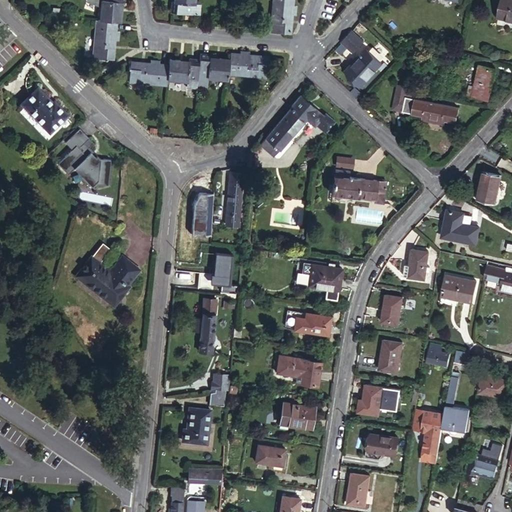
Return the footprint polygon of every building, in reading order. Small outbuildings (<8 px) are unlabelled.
[(127,0),(110,0),(110,2),(106,2),(105,23),(121,24),(125,24),(125,12),(123,11),(124,3),(127,3),(127,0)] [(195,6),(195,0),(177,0),(178,5),(172,5),(172,14),(200,16),(200,6),(195,6)] [(274,0),(274,5),(277,6),(276,17),(273,16),(272,33),(294,35),(296,30),(297,19),(300,19),(301,8),(298,7),(298,0),(274,0)] [(511,0),(501,0),(499,13),(511,15),(511,0)] [(105,23),(101,22),(100,32),(103,32),(103,41),(99,41),(97,60),(118,62),(119,42),(123,43),(124,34),(120,33),(121,24),(105,23)] [(366,40),(353,29),(343,40),(355,51),(366,40)] [(384,63),(368,48),(363,54),(378,69),(384,63)] [(366,85),(380,71),(378,69),(363,54),(349,69),(366,85)] [(452,59),(438,56),(436,64),(451,67),(452,59)] [(241,65),(229,64),(227,84),(238,85),(238,80),(248,81),(247,86),(266,87),(268,67),(250,66),(250,62),(241,61),(241,65)] [(207,87),(227,89),(227,84),(229,64),(221,64),(221,67),(210,66),(210,63),(200,62),(199,69),(198,83),(207,83),(207,87)] [(185,92),(197,93),(198,83),(199,69),(188,68),(188,71),(178,70),(178,67),(169,66),(169,71),(167,86),(185,87),(185,92)] [(157,88),(167,89),(167,86),(169,71),(158,70),(158,68),(149,67),(149,69),(130,67),(129,85),(147,87),(147,84),(156,85),(157,88)] [(482,67),(477,87),(476,98),(491,101),(497,70),(482,67)] [(38,84),(23,99),(51,127),(69,110),(56,97),(53,99),(38,84)] [(305,119),(315,108),(300,94),(291,104),(293,105),(276,126),(290,138),(305,119)] [(457,122),(460,108),(407,96),(404,111),(424,115),(423,119),(428,119),(427,121),(446,125),(447,120),(457,122)] [(322,114),(315,108),(305,119),(313,125),(322,114)] [(324,111),(322,114),(313,125),(323,133),(335,120),(324,111)] [(290,138),(276,126),(266,138),(280,149),(290,138)] [(75,164),(82,172),(80,173),(93,187),(99,183),(109,184),(112,159),(99,157),(96,154),(94,155),(90,150),(91,149),(88,145),(92,141),(78,127),(64,140),(71,147),(57,161),(67,172),(75,164)] [(280,149),(266,138),(261,144),(275,155),(280,149)] [(335,154),(335,164),(353,165),(353,156),(335,154)] [(384,202),(387,183),(349,177),(350,171),(336,169),(332,194),(384,202)] [(228,212),(241,213),(245,173),(232,171),(228,212)] [(499,202),(504,176),(488,173),(483,199),(499,202)] [(466,215),(466,214),(449,211),(444,238),(478,244),(482,227),(473,225),(464,223),(466,215)] [(240,223),(241,213),(228,212),(227,222),(240,223)] [(187,214),(183,213),(182,229),(192,230),(193,215),(187,214)] [(473,225),(474,217),(466,215),(464,223),(473,225)] [(181,233),(179,251),(190,252),(192,234),(181,233)] [(200,253),(201,241),(195,241),(196,234),(192,234),(190,252),(200,253)] [(92,256),(99,262),(110,245),(104,240),(92,256)] [(427,265),(429,251),(413,249),(411,264),(407,263),(405,274),(425,277),(426,269),(430,269),(430,266),(427,265)] [(232,282),(235,253),(217,251),(214,281),(232,282)] [(77,276),(115,305),(130,285),(128,284),(140,267),(123,255),(111,271),(99,262),(92,256),(77,276)] [(338,290),(341,268),(310,265),(308,287),(338,290)] [(511,272),(501,270),(501,267),(489,265),(487,277),(498,279),(496,286),(511,288),(511,272)] [(472,300),(476,281),(445,273),(440,294),(453,297),(454,296),(472,300)] [(400,322),(404,296),(387,294),(383,320),(400,322)] [(218,297),(205,296),(203,317),(202,330),(200,350),(213,352),(218,297)] [(329,336),(332,318),(307,313),(306,319),(297,318),(295,330),(329,336)] [(203,317),(194,316),(193,329),(202,330),(203,317)] [(243,327),(235,327),(234,337),(241,337),(241,330),(243,330),(243,327)] [(397,372),(402,342),(384,340),(379,369),(383,369),(383,372),(392,374),(393,371),(397,372)] [(441,352),(442,345),(431,344),(428,362),(449,366),(451,354),(441,352)] [(470,352),(456,350),(455,357),(469,360),(470,352)] [(297,358),(280,355),(277,373),(291,375),(291,378),(308,381),(311,360),(305,359),(305,356),(298,354),(297,358)] [(494,363),(484,361),(478,392),(510,398),(511,385),(511,379),(499,377),(501,366),(494,365),(494,363)] [(216,387),(216,384),(225,384),(228,384),(230,384),(231,380),(228,380),(228,369),(212,369),(212,377),(210,377),(210,388),(216,387)] [(445,414),(443,424),(467,429),(471,407),(454,404),(460,375),(452,373),(445,414)] [(216,384),(216,387),(210,388),(209,401),(225,401),(225,384),(216,384)] [(378,414),(382,387),(366,384),(364,401),(360,400),(358,414),(367,415),(367,412),(378,414)] [(312,428),(315,407),(281,402),(279,423),(312,428)] [(193,439),(196,405),(191,405),(189,426),(185,426),(184,438),(193,439)] [(211,406),(196,405),(193,439),(208,441),(211,406)] [(423,459),(437,461),(443,424),(445,414),(416,409),(413,428),(428,430),(423,459)] [(510,433),(511,424),(511,420),(475,414),(472,427),(510,433)] [(396,453),(399,437),(372,433),(370,442),(367,442),(366,452),(379,454),(380,450),(396,453)] [(481,454),(471,452),(467,470),(495,476),(502,444),(491,441),(490,449),(482,447),(481,454)] [(283,466),(286,449),(259,445),(257,461),(283,466)] [(190,466),(189,480),(206,480),(206,471),(209,471),(209,467),(190,466)] [(221,480),(221,471),(209,471),(209,480),(221,480)] [(366,504),(371,473),(354,471),(351,488),(349,487),(346,504),(354,505),(355,502),(366,504)] [(184,494),(185,485),(173,484),(172,493),(174,493),(184,494)] [(183,511),(185,494),(184,494),(174,493),(172,511),(183,511)] [(283,495),(280,511),(299,511),(302,498),(297,497),(297,494),(288,493),(288,496),(283,495)] [(481,503),(460,496),(458,503),(479,508),(481,503)] [(205,511),(207,500),(188,498),(187,511),(205,511)] [(458,503),(455,511),(478,511),(479,508),(458,503)]
